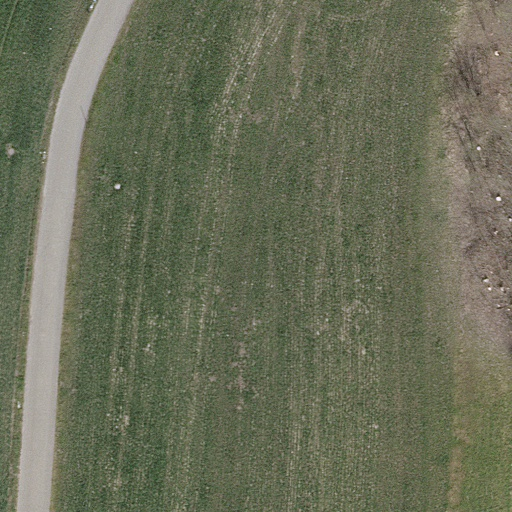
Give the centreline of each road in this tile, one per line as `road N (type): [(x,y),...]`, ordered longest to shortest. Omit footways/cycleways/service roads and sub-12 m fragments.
road 1 (track): [(35,511),(53,222),(84,71),(118,0)]
road 2 (motorway): [(383,511),(440,0)]
road 3 (motorway): [(302,0),(283,124),(249,511)]
